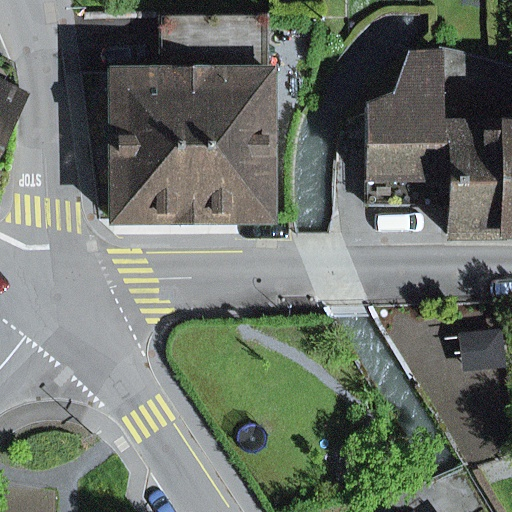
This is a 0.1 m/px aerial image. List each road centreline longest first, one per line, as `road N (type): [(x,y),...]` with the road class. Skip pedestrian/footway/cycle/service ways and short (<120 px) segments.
road 1 (residential): [(55,307),(85,290),(144,277),(511,275)]
road 2 (tertiary): [(37,37),(55,307)]
road 3 (residential): [(210,511),(97,350),(55,307)]
